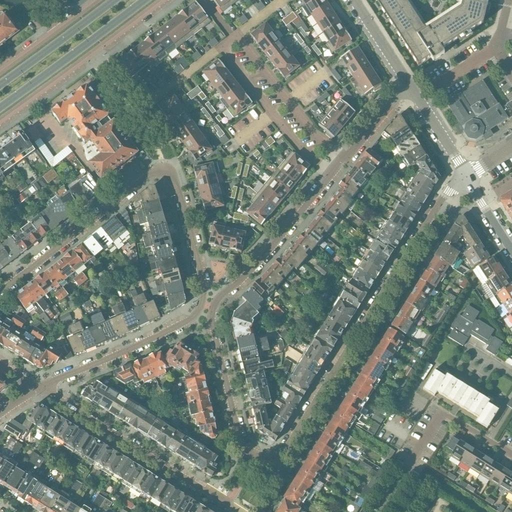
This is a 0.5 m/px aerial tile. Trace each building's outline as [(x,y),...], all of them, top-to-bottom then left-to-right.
[(231,6),(226,0),(208,0),(211,3),(213,1),(222,13),(231,6)] [(302,8),(314,0),(301,0),(305,6),(302,8)] [(324,0),(314,0),(302,8),(308,17),(328,5),(324,0)] [(375,0),(418,65),(430,57),(433,61),(444,54),(442,50),(451,44),(483,23),(488,0),(459,0),(458,5),(426,26),(409,0),(375,0)] [(196,3),(187,9),(202,29),(203,28),(211,22),(196,3)] [(328,5),(308,17),(308,18),(311,16),(317,24),(334,14),(328,5)] [(202,29),(187,9),(182,13),(181,11),(177,14),(179,16),(178,16),(193,36),(202,29)] [(0,29),(7,39),(17,32),(17,31),(18,30),(18,28),(16,26),(13,26),(5,16),(2,12),(1,13),(0,13),(0,29)] [(292,13),(287,17),(291,22),(297,18),(292,13)] [(334,14),(317,24),(323,33),(340,23),(334,14)] [(193,36),(178,16),(170,23),(185,42),(193,36)] [(287,17),(282,21),(286,27),(291,22),(287,17)] [(185,42),(170,23),(161,29),(176,49),(185,42)] [(340,23),(323,33),(328,42),(325,44),(326,45),(345,32),(340,23)] [(257,45),(273,33),(266,24),(256,32),(254,30),(249,34),(251,35),(250,36),(257,45)] [(176,49),(161,29),(152,36),(168,56),(176,49)] [(345,32),(326,45),(332,54),(346,45),(347,47),(352,43),(351,42),(351,41),(345,32)] [(273,33),(257,45),(264,53),(282,39),(282,38),(279,41),(273,33)] [(304,43),(297,34),(293,36),(301,46),(304,43)] [(168,56),(152,36),(144,43),(159,62),(161,61),(168,56)] [(282,39),(264,53),(270,62),(289,47),(282,39)] [(159,62),(144,43),(135,49),(151,69),(159,62)] [(289,47),(270,62),(277,70),(293,58),(286,50),(289,48),(289,47)] [(347,68),(364,57),(358,48),(341,59),(347,68)] [(151,69),(135,49),(127,56),(139,72),(147,65),(150,69),(151,69)] [(139,72),(127,56),(120,62),(118,63),(126,73),(130,79),(139,72)] [(370,66),(364,57),(347,68),(353,77),(370,66)] [(293,58),(277,70),(284,79),(286,80),(291,77),(289,75),(299,67),(293,58)] [(210,82),(225,69),(219,60),(218,61),(217,59),(212,63),(213,65),(203,73),(210,82)] [(355,89),(375,75),(370,66),(353,77),(358,86),(354,88),(355,89)] [(225,69),(210,82),(216,90),(232,78),(225,69)] [(382,88),(381,85),(382,85),(375,75),(355,89),(356,90),(360,97),(361,98),(374,90),(375,92),(382,88)] [(232,78),(216,90),(223,98),(220,101),(239,86),(232,78)] [(466,141),(475,143),(477,144),(484,138),(485,140),(492,135),(489,130),(507,119),(501,108),(498,105),(482,81),(460,95),(460,94),(446,103),(460,124),(455,127),(460,135),(461,133),(466,141)] [(102,181),(102,180),(103,180),(103,179),(136,154),(137,155),(138,154),(137,152),(115,123),(116,123),(115,122),(114,122),(112,123),(108,117),(109,116),(110,115),(108,114),(101,104),(101,103),(100,103),(101,102),(98,99),(97,99),(96,97),(89,88),(89,87),(88,86),(85,87),(86,87),(77,94),(75,95),(75,94),(71,97),(72,97),(67,101),(66,101),(63,103),(63,104),(62,105),(53,111),(51,112),(61,125),(67,120),(86,144),(91,141),(102,155),(89,164),(102,181)] [(239,86),(220,101),(227,110),(245,95),(239,86)] [(245,95),(227,110),(233,118),(236,116),(247,108),(248,110),(253,106),(251,104),(252,104),(245,95)] [(164,117),(184,103),(181,105),(174,96),(164,104),(162,102),(157,105),(159,107),(158,108),(164,117)] [(356,110),(349,105),(348,107),(340,100),(332,109),(348,122),(355,113),(354,112),(356,110)] [(511,101),(501,108),(507,119),(508,120),(511,116),(511,101)] [(216,112),(208,102),(205,105),(212,114),(216,112)] [(171,126),(190,112),(184,103),(164,117),(171,126)] [(201,111),(208,120),(211,118),(204,108),(201,111)] [(348,122),(332,109),(325,117),(341,130),(348,122)] [(177,135),(193,123),(187,114),(190,112),(171,126),(177,135)] [(341,130),(325,117),(318,126),(326,133),(325,134),(331,140),(333,138),(334,139),(341,130)] [(385,132),(381,136),(382,136),(387,140),(391,138),(407,127),(408,127),(405,123),(401,117),(397,117),(385,132)] [(183,144),(202,130),(202,129),(199,132),(193,123),(177,135),(183,144)] [(217,125),(214,128),(221,137),(224,135),(217,125)] [(395,149),(397,148),(414,136),(411,133),(407,127),(391,138),(394,143),(392,145),(395,149)] [(202,130),(183,144),(189,152),(208,139),(202,130)] [(11,142),(24,160),(35,152),(22,134),(17,138),(16,139),(16,138),(15,139),(13,140),(12,141),(12,142),(11,142)] [(401,159),(403,157),(420,146),(418,142),(417,143),(414,137),(414,136),(397,148),(401,153),(398,154),(401,159)] [(271,137),(261,145),(265,150),(269,147),(275,143),(271,137)] [(208,139),(189,152),(195,162),(206,154),(207,156),(212,152),(211,151),(212,150),(206,141),(209,139),(208,139)] [(13,168),(24,160),(11,142),(10,143),(9,143),(7,144),(6,146),(5,146),(0,150),(13,168)] [(374,146),(378,151),(382,146),(377,142),(374,146)] [(426,157),(427,156),(424,152),(424,153),(420,147),(420,146),(403,157),(407,163),(405,164),(408,169),(416,163),(426,157)] [(0,150),(0,172),(2,176),(13,168),(0,150)] [(384,162),(370,151),(370,150),(362,159),(373,169),(376,166),(378,168),(384,162)] [(285,161),(303,176),(310,167),(295,154),(295,155),(292,152),(285,160),(285,161)] [(72,153),(66,158),(69,162),(75,157),(72,153)] [(436,186),(440,178),(436,171),(436,169),(434,166),(432,165),(426,157),(416,163),(421,171),(419,175),(436,186)] [(362,159),(355,169),(366,178),(368,175),(371,177),(376,171),(373,169),(362,159)] [(303,176),(285,161),(278,169),(296,184),(299,184),(301,182),(300,179),(303,176)] [(193,169),(196,180),(215,175),(213,164),(200,167),(199,165),(193,167),(194,169),(193,169)] [(296,184),(278,169),(271,177),(289,192),(296,184)] [(355,169),(347,178),(358,187),(361,189),(366,183),(364,181),(366,178),(355,169)] [(394,178),(400,174),(397,169),(391,173),(394,178)] [(218,185),(215,175),(196,180),(199,190),(222,184),(218,185)] [(430,195),(436,186),(419,175),(413,185),(430,195)] [(100,191),(89,176),(85,178),(83,176),(77,180),(79,183),(79,184),(90,199),(100,191)] [(264,186),(282,201),(285,198),(288,197),(289,195),(289,193),(289,192),(271,177),(264,186)] [(42,178),(37,182),(43,189),(48,185),(42,178)] [(339,187),(342,189),(353,199),(359,192),(356,190),(358,187),(347,178),(339,187)] [(79,184),(70,191),(81,206),(90,199),(79,184)] [(224,195),(222,184),(199,190),(202,201),(224,195)] [(424,205),(430,195),(413,185),(407,194),(424,205)] [(264,186),(257,194),(275,209),(282,201),(264,186)] [(34,193),(30,188),(23,193),(28,199),(34,193)] [(135,201),(136,205),(141,204),(142,207),(144,206),(159,202),(158,198),(155,189),(150,188),(135,201)] [(334,199),(348,210),(353,203),(351,201),(353,199),(342,189),(339,193),(337,193),(335,196),(335,197),(334,199)] [(500,202),(509,214),(511,212),(511,191),(501,199),(500,201),(500,202)] [(16,199),(21,204),(28,199),(23,193),(16,199)] [(70,216),(76,211),(76,210),(79,207),(69,193),(59,200),(70,216)] [(250,202),(269,217),(275,209),(257,194),(250,202)] [(417,214),(424,205),(407,194),(401,204),(417,214)] [(225,195),(224,195),(202,201),(204,212),(224,207),(221,196),(225,195)] [(49,198),(45,201),(50,209),(60,223),(63,220),(64,221),(70,216),(59,200),(56,196),(51,200),(49,198)] [(327,208),(338,217),(340,215),(342,216),(348,210),(334,199),(332,199),(330,202),(330,203),(327,208)] [(160,201),(159,202),(144,206),(145,211),(137,213),(137,214),(131,216),(132,221),(163,213),(160,201)] [(13,202),(8,206),(12,212),(17,207),(13,202)] [(269,217),(250,202),(250,203),(253,205),(246,213),(261,226),(269,217)] [(412,224),(417,214),(401,204),(395,213),(412,224)] [(319,217),(333,228),(338,221),(336,219),(338,217),(327,208),(324,211),(322,211),(319,214),(320,216),(319,217)] [(40,216),(51,231),(58,226),(57,225),(60,223),(50,209),(40,216)] [(115,217),(101,229),(115,246),(122,241),(120,238),(133,228),(128,213),(125,209),(115,217)] [(149,229),(166,225),(167,224),(166,222),(163,213),(132,221),(134,227),(140,225),(140,226),(148,224),(149,229)] [(406,233),(411,224),(412,224),(395,213),(389,223),(406,233)] [(42,238),(51,231),(40,216),(35,220),(32,216),(28,220),(31,224),(30,224),(42,238)] [(319,217),(318,217),(316,218),(314,220),(315,222),(311,226),(323,235),(325,232),(327,234),(333,228),(319,217)] [(459,219),(443,244),(447,246),(459,254),(460,254),(464,254),(480,244),(472,230),(468,225),(464,219),(459,219)] [(220,248),(225,225),(224,225),(214,223),(213,226),(213,227),(211,227),(209,232),(212,233),(209,246),(220,248)] [(399,243),(406,233),(389,223),(382,233),(399,243)] [(32,246),(42,238),(30,224),(25,228),(21,231),(32,246)] [(169,236),(166,225),(149,229),(151,234),(143,236),(144,242),(169,236)] [(230,250),(235,227),(234,231),(225,229),(225,225),(220,248),(221,250),(224,251),(226,250),(226,249),(230,250)] [(304,235),(317,246),(323,240),(320,238),(323,235),(311,226),(308,230),(306,230),(304,232),(304,234),(304,235)] [(246,230),(236,227),(235,227),(230,250),(241,253),(244,240),(246,241),(248,235),(245,234),(246,233),(246,230)] [(101,229),(92,236),(104,251),(107,249),(109,251),(115,246),(101,229)] [(22,253),(32,246),(21,231),(12,239),(22,253)] [(352,233),(347,239),(351,242),(356,236),(352,233)] [(382,233),(377,242),(393,253),(399,243),(382,233)] [(317,246),(304,235),(303,236),(301,236),(299,238),(299,240),(296,244),(307,254),(310,251),(312,253),(317,246)] [(92,236),(82,244),(95,259),(104,251),(92,236)] [(172,248),(169,236),(144,242),(146,249),(154,247),(155,252),(172,248)] [(12,239),(2,246),(10,256),(13,260),(18,256),(22,253),(12,239)] [(351,244),(347,241),(340,250),(345,253),(351,244)] [(387,262),(393,253),(377,242),(376,242),(370,251),(387,262)] [(82,244),(73,251),(85,266),(91,262),(97,269),(100,266),(95,259),(82,244)] [(307,254),(296,244),(293,248),(291,248),(289,251),(289,252),(289,253),(293,256),(302,264),(307,258),(305,256),(307,254)] [(443,244),(435,257),(449,266),(453,268),(459,258),(457,257),(459,254),(447,246),(443,244)] [(464,254),(460,254),(463,258),(465,256),(474,270),(476,269),(490,259),(480,244),(464,254)] [(2,246),(0,247),(0,263),(3,268),(13,260),(10,256),(2,246)] [(175,258),(173,248),(172,248),(155,252),(156,256),(148,259),(150,265),(175,258)] [(335,257),(340,260),(345,253),(340,250),(335,257)] [(87,269),(85,266),(73,251),(67,256),(64,259),(75,274),(78,272),(80,275),(77,277),(83,284),(87,280),(82,273),(87,269)] [(381,272),(387,262),(370,251),(364,261),(381,272)] [(281,262),(292,271),(294,269),(297,271),(302,264),(293,256),(289,253),(288,254),(285,254),(283,256),(284,258),(281,262)] [(435,257),(428,269),(442,278),(449,266),(435,257)] [(493,257),(490,259),(476,269),(485,284),(503,272),(493,257)] [(161,274),(178,270),(175,258),(150,265),(152,271),(160,269),(161,274)] [(332,258),(325,267),(324,267),(328,271),(336,262),(332,258)] [(64,259),(54,266),(68,284),(73,280),(78,287),(83,284),(77,277),(75,279),(72,276),(75,274),(64,259)] [(281,262),(279,260),(271,269),(281,279),(283,277),(290,282),(296,275),(292,271),(281,262)] [(467,265),(464,260),(459,268),(468,274),(470,271),(465,268),(467,265)] [(375,281),(381,272),(364,261),(358,271),(375,281)] [(314,268),(324,276),(328,271),(324,267),(325,267),(319,262),(314,268)] [(54,266),(45,274),(56,288),(58,287),(61,290),(58,291),(64,299),(68,295),(62,288),(68,284),(54,266)] [(457,271),(466,277),(468,274),(459,268),(457,271)] [(284,281),(281,279),(271,269),(263,278),(277,291),(280,294),(283,291),(279,286),(284,281)] [(428,269),(420,281),(435,290),(442,278),(428,269)] [(181,282),(178,270),(161,274),(163,279),(151,283),(152,289),(181,282)] [(358,271),(352,280),(370,291),(370,290),(369,290),(375,281),(358,271)] [(485,284),(494,297),(511,286),(503,272),(485,284)] [(45,274),(35,281),(49,299),(54,295),(59,302),(64,299),(58,291),(56,293),(53,290),(56,288),(45,274)] [(266,304),(268,306),(272,301),(270,299),(277,291),(263,278),(251,290),(266,304)] [(364,300),(370,291),(352,280),(346,289),(364,300)] [(465,290),(469,283),(464,280),(460,287),(465,290)] [(35,281),(25,289),(36,303),(39,302),(42,305),(39,307),(49,321),(55,317),(50,309),(51,309),(49,307),(53,304),(49,299),(35,281)] [(420,281),(414,291),(428,300),(435,290),(420,281)] [(181,282),(152,289),(150,290),(153,296),(158,294),(166,293),(168,298),(184,293),(181,282)] [(494,297),(500,306),(511,298),(511,286),(494,297)] [(149,324),(160,319),(153,303),(148,305),(144,296),(141,287),(135,290),(135,291),(149,324)] [(16,296),(26,310),(29,314),(34,310),(39,316),(46,326),(49,324),(51,328),(56,325),(53,320),(50,322),(49,321),(39,307),(36,309),(34,305),(36,303),(25,289),(15,296),(15,297),(16,296)] [(308,293),(314,299),(318,294),(312,289),(308,293)] [(358,310),(364,300),(346,289),(340,299),(358,310)] [(257,313),(266,304),(251,290),(242,299),(247,303),(257,313)] [(132,312),(132,313),(139,329),(139,328),(149,324),(135,291),(131,292),(133,299),(133,300),(137,310),(132,312)] [(414,291),(406,304),(420,313),(428,300),(414,291)] [(184,293),(168,298),(169,305),(167,306),(166,303),(157,306),(160,311),(164,317),(171,313),(185,305),(186,302),(184,293)] [(447,297),(454,302),(457,298),(449,293),(447,297)] [(511,298),(500,306),(506,316),(511,311),(511,298)] [(340,299),(334,309),(351,319),(357,310),(358,310),(340,299)] [(318,311),(322,304),(318,301),(314,308),(318,311)] [(259,315),(257,313),(247,303),(234,314),(233,319),(253,325),(254,322),(252,321),(259,315)] [(413,324),(420,313),(406,304),(399,315),(413,324)] [(451,308),(445,304),(442,309),(448,313),(451,308)] [(128,334),(139,329),(132,313),(126,315),(122,305),(117,307),(128,334)] [(304,305),(298,312),(304,316),(310,309),(304,305)] [(450,328),(453,330),(448,337),(463,346),(470,335),(485,344),(483,348),(494,356),(503,343),(494,337),(494,338),(491,336),(494,330),(478,320),(478,321),(475,319),(479,312),(468,305),(461,316),(459,315),(450,328)] [(269,308),(279,319),(284,314),(277,306),(273,310),(270,307),(269,308)] [(128,334),(117,307),(112,309),(116,320),(110,322),(118,339),(118,338),(128,334)] [(118,339),(110,322),(105,324),(101,314),(99,309),(93,311),(107,344),(118,339)] [(345,329),(351,319),(334,309),(328,318),(345,329)] [(441,310),(442,310),(435,322),(440,325),(448,313),(442,309),(441,310)] [(26,310),(22,317),(27,320),(27,319),(30,314),(29,314),(26,310)] [(89,331),(96,348),(97,348),(107,344),(93,311),(88,313),(90,318),(95,329),(89,331)] [(63,325),(72,320),(69,313),(59,319),(63,325)] [(399,315),(392,327),(406,336),(413,324),(399,315)] [(5,322),(3,324),(0,329),(0,344),(3,347),(13,331),(11,329),(13,325),(16,327),(21,319),(16,316),(10,325),(5,322)] [(339,338),(345,329),(328,318),(322,328),(339,338)] [(21,319),(16,327),(19,329),(16,332),(13,331),(3,347),(4,347),(14,353),(25,335),(20,332),(26,322),(21,319)] [(253,325),(233,319),(231,324),(235,340),(234,341),(237,341),(252,336),(250,330),(252,329),(253,325)] [(435,322),(428,333),(433,336),(440,325),(435,322)] [(14,353),(24,359),(41,332),(44,326),(40,323),(36,329),(30,338),(25,335),(14,353)] [(86,352),(96,348),(89,331),(84,333),(80,323),(74,325),(86,352)] [(75,357),(86,352),(74,325),(69,327),(73,338),(68,340),(75,357)] [(316,337),(317,338),(334,348),(333,348),(339,338),(322,328),(316,337)] [(390,329),(384,338),(400,349),(403,344),(401,343),(404,338),(390,329)] [(44,350),(45,347),(40,344),(46,335),(41,332),(24,359),(24,360),(33,366),(44,350)] [(420,345),(425,348),(433,336),(428,333),(420,345)] [(254,336),(252,336),(237,341),(239,352),(268,345),(267,339),(255,341),(254,336)] [(292,348),(297,339),(293,337),(288,346),(292,348)] [(328,358),(334,348),(317,338),(311,347),(328,358)] [(384,338),(378,348),(392,356),(395,352),(397,353),(400,349),(384,338)] [(176,370),(189,350),(184,347),(184,345),(181,343),(179,344),(178,343),(173,352),(170,351),(166,356),(163,358),(169,369),(172,368),(176,370)] [(68,344),(62,347),(67,360),(73,357),(68,344)] [(33,366),(34,366),(40,369),(43,368),(45,366),(46,367),(49,366),(50,365),(51,365),(53,362),(56,363),(57,363),(57,362),(60,362),(61,359),(61,357),(60,357),(61,355),(55,351),(56,348),(51,345),(47,352),(44,350),(33,366)] [(239,352),(242,363),(259,359),(258,354),(270,351),(268,345),(239,352)] [(321,368),(328,358),(311,347),(305,357),(321,368)] [(378,348),(373,357),(389,367),(391,363),(389,362),(392,356),(378,348)] [(420,360),(426,352),(422,349),(417,358),(420,360)] [(193,353),(189,350),(176,370),(180,373),(181,372),(189,377),(192,376),(199,366),(201,363),(196,361),(199,356),(198,356),(198,353),(195,352),(193,353)] [(157,354),(149,358),(150,359),(146,360),(155,380),(166,374),(165,371),(169,369),(163,358),(161,353),(157,355),(157,354)] [(315,377),(321,368),(305,357),(299,367),(315,377)] [(373,357),(367,366),(381,375),(383,371),(386,372),(389,367),(373,357)] [(288,373),(291,362),(285,358),(283,371),(288,373)] [(420,361),(415,358),(409,367),(414,370),(420,361)] [(259,359),(242,363),(245,374),(244,374),(244,375),(274,367),(272,361),(261,364),(259,359)] [(131,367),(139,384),(143,382),(144,385),(155,380),(146,360),(142,362),(142,361),(134,364),(135,366),(131,367)] [(424,381),(433,366),(426,362),(417,376),(424,381)] [(120,383),(126,386),(131,384),(132,387),(139,384),(131,367),(131,366),(113,373),(114,375),(115,380),(120,383)] [(185,378),(188,390),(206,386),(203,373),(201,367),(199,366),(192,376),(189,377),(185,378)] [(367,366),(361,376),(377,386),(380,381),(377,380),(381,375),(367,366)] [(414,370),(409,367),(407,366),(402,374),(409,379),(414,370)] [(309,387),(315,377),(299,367),(293,376),(309,387)] [(486,399),(450,377),(452,374),(446,371),(444,373),(436,368),(423,390),(434,397),(437,393),(478,418),(476,422),(487,429),(500,408),(492,403),(494,400),(488,397),(486,399)] [(267,388),(264,373),(245,377),(249,393),(267,388)] [(304,396),(309,387),(293,376),(287,386),(304,396)] [(361,376),(355,385),(369,394),(372,389),(374,391),(377,386),(361,376)] [(394,384),(397,386),(402,390),(408,381),(404,379),(401,383),(397,380),(394,384)] [(109,390),(102,385),(97,382),(93,389),(90,387),(88,390),(86,389),(86,390),(84,390),(82,394),(82,396),(82,397),(99,407),(109,390)] [(355,385),(349,394),(365,404),(368,400),(366,399),(369,394),(355,385)] [(206,386),(188,390),(189,394),(186,395),(188,407),(209,402),(208,398),(209,397),(206,386)] [(295,410),(304,396),(287,386),(282,392),(289,396),(285,403),(295,410)] [(392,393),(398,396),(402,390),(397,386),(392,393)] [(271,404),(267,388),(249,393),(253,409),(264,406),(271,404)] [(131,389),(126,397),(130,400),(135,392),(131,389)] [(119,396),(109,390),(99,407),(109,413),(119,396)] [(349,394),(343,403),(357,412),(360,408),(362,409),(365,404),(349,394)] [(397,398),(392,395),(387,402),(393,405),(397,398)] [(129,402),(119,396),(109,413),(118,419),(129,402)] [(287,423),(295,410),(285,403),(278,399),(274,405),(281,409),(276,416),(287,423)] [(138,408),(129,402),(118,419),(128,425),(138,408)] [(195,421),(213,417),(211,405),(210,405),(209,402),(188,407),(191,418),(194,418),(195,421)] [(336,415),(330,424),(344,433),(347,428),(349,430),(352,425),(353,424),(362,429),(365,425),(359,421),(362,416),(357,413),(357,412),(343,403),(337,413),(336,415)] [(27,430),(29,432),(33,425),(36,427),(47,410),(39,405),(36,405),(32,412),(29,412),(28,415),(28,418),(22,427),(27,430)] [(387,409),(380,405),(376,411),(383,415),(387,409)] [(270,427),(264,406),(253,409),(258,431),(259,432),(260,434),(261,435),(263,434),(264,435),(265,435),(270,427)] [(148,414),(138,408),(128,425),(137,431),(148,414)] [(57,416),(47,410),(36,427),(46,433),(57,416)] [(158,420),(148,414),(137,431),(147,437),(158,420)] [(66,422),(57,417),(57,416),(46,433),(56,439),(66,422)] [(275,442),(287,423),(276,416),(270,426),(270,427),(265,435),(269,438),(275,442)] [(200,432),(202,434),(211,440),(215,439),(217,436),(216,430),(213,417),(195,421),(196,426),(198,425),(200,432)] [(8,432),(18,439),(22,433),(24,434),(27,430),(22,427),(11,420),(9,424),(7,424),(4,428),(5,430),(8,432)] [(167,426),(158,420),(147,437),(156,443),(167,426)] [(76,428),(66,422),(56,439),(65,445),(76,428)] [(374,436),(380,426),(374,422),(367,432),(374,436)] [(330,424),(324,433),(341,444),(344,439),(341,438),(344,433),(330,424)] [(177,432),(167,426),(156,443),(166,449),(177,432)] [(85,434),(76,428),(65,445),(75,451),(85,434)] [(186,438),(177,432),(166,449),(176,455),(186,438)] [(324,433),(318,443),(332,452),(335,447),(338,448),(341,444),(324,433)] [(95,440),(85,434),(75,451),(85,457),(95,440)] [(196,444),(186,438),(176,455),(186,461),(196,444)] [(460,463),(470,448),(460,441),(459,442),(452,438),(446,448),(453,452),(450,456),(460,463)] [(6,459),(17,442),(11,439),(1,454),(0,453),(0,469),(4,462),(1,460),(3,457),(6,459)] [(17,442),(6,459),(10,461),(8,464),(4,462),(0,469),(0,486),(3,489),(18,465),(13,462),(23,446),(25,442),(19,439),(17,442)] [(105,446),(95,440),(85,457),(94,463),(105,446)] [(35,441),(31,446),(36,449),(40,443),(35,441)] [(318,443),(313,452),(329,462),(332,458),(329,456),(332,452),(318,443)] [(205,450),(196,444),(186,461),(195,466),(205,450)] [(114,452),(105,446),(94,463),(104,469),(114,452)] [(460,463),(470,469),(479,454),(470,448),(460,463)] [(205,450),(195,466),(195,467),(212,478),(212,476),(214,476),(216,473),(215,471),(216,470),(214,469),(217,466),(214,464),(218,457),(205,450)] [(390,461),(395,452),(392,450),(386,459),(390,461)] [(26,476),(23,474),(25,470),(28,473),(41,453),(38,451),(36,454),(33,453),(23,468),(18,465),(3,489),(10,493),(11,492),(15,494),(26,476)] [(124,458),(114,452),(104,469),(113,475),(124,458)] [(313,452),(307,461),(324,472),(327,468),(326,467),(329,462),(313,452)] [(41,453),(28,473),(32,475),(30,478),(26,476),(15,494),(19,497),(18,498),(26,503),(40,479),(35,476),(45,460),(39,456),(41,453)] [(489,460),(479,454),(470,469),(479,475),(489,460)] [(134,464),(124,458),(113,475),(123,481),(134,464)] [(499,466),(489,460),(479,475),(489,481),(499,466)] [(307,461),(301,470),(318,481),(320,476),(321,477),(324,472),(307,461)] [(143,470),(134,464),(123,481),(133,487),(143,470)] [(48,484),(51,486),(63,467),(60,465),(57,469),(55,467),(45,482),(40,479),(26,503),(33,507),(37,509),(49,490),(45,488),(48,484)] [(489,481),(499,487),(508,472),(499,466),(489,481)] [(67,469),(64,468),(63,467),(51,486),(55,488),(52,492),(49,490),(37,509),(40,511),(50,511),(62,493),(58,490),(67,475),(64,473),(67,469)] [(153,476),(143,470),(133,487),(142,493),(153,476)] [(301,470),(295,480),(309,489),(312,484),(315,485),(318,481),(301,470)] [(383,473),(379,470),(374,478),(378,480),(383,473)] [(511,487),(511,473),(508,472),(499,487),(508,493),(511,487)] [(162,482),(153,476),(142,493),(152,499),(162,482)] [(374,478),(369,487),(372,489),(378,480),(374,478)] [(71,504),(65,511),(81,511),(85,507),(80,504),(89,489),(90,489),(92,485),(86,480),(83,485),(73,500),(77,502),(74,506),(71,504)] [(295,480),(290,489),(306,499),(308,495),(306,494),(309,489),(295,480)] [(62,493),(50,511),(65,511),(71,504),(67,502),(70,498),(73,500),(83,485),(77,481),(67,496),(62,493)] [(172,488),(162,482),(152,499),(161,505),(172,488)] [(360,495),(366,498),(372,489),(369,487),(366,485),(360,495)] [(107,486),(105,489),(103,492),(108,495),(112,489),(107,486)] [(181,494),(172,488),(161,505),(171,511),(181,494)] [(290,489),(283,499),(297,508),(300,503),(303,504),(306,499),(290,489)] [(91,511),(92,511),(97,511),(108,495),(103,492),(101,491),(98,495),(99,495),(89,510),(85,507),(81,511),(91,511)] [(183,511),(191,500),(181,494),(171,511),(172,511),(183,511)] [(112,497),(108,495),(97,511),(106,511),(112,503),(109,502),(112,497)] [(354,504),(357,506),(357,505),(361,508),(365,501),(358,496),(354,504)] [(298,511),(300,509),(297,508),(283,499),(281,503),(282,504),(276,511),(298,511)] [(196,511),(201,506),(191,500),(183,511),(196,511)]
